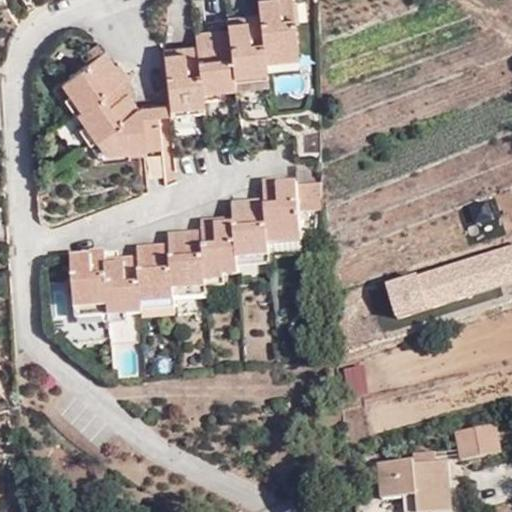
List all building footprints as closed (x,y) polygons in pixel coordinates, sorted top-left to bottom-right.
[(181,54),(168,55),(172,102),(172,104),(206,101),(205,95),(204,87),(221,86),(236,85),(236,78),(235,72),(267,69),(266,61),(300,57),(294,0),(275,0),(276,0),(260,1),(261,11),(245,12),(245,19),(229,20),(230,27),(213,29),(214,34),(199,35),(200,43),(181,46),(182,49),(181,54)] [(160,112),(159,103),(138,105),(130,93),(134,90),(125,78),(130,74),(121,62),(117,66),(106,48),(63,79),(82,107),(78,110),(106,151),(162,145),(160,112)] [(268,74),(267,69),(235,72),(236,78),(268,74)] [(204,87),(205,95),(221,94),(221,86),(204,87)] [(206,101),(172,104),(172,111),(206,107),(206,101)] [(172,104),(172,102),(159,103),(160,112),(172,111),(172,104)] [(280,177),(265,179),(266,200),(251,200),(251,206),(235,207),(236,216),(236,222),(221,223),(220,217),(204,218),(204,230),(187,231),(187,237),(171,238),(171,243),(156,244),(156,251),(139,252),(139,256),(124,257),(124,261),(124,268),(107,269),(107,263),(106,248),(91,249),(91,254),(73,255),(77,308),(110,306),(111,314),(111,316),(129,315),(144,313),(144,311),(144,303),(176,301),(176,298),(175,290),(209,288),(209,286),(208,280),(226,279),(226,275),(241,275),(240,267),(240,260),(272,257),(271,255),(271,243),(304,241),(303,230),(300,186),(299,182),(298,182),(280,182),(280,177)] [(303,230),(325,228),(323,184),(300,186),(303,230)] [(304,252),(304,241),(271,243),(271,255),(304,252)] [(272,265),(272,257),(240,260),(240,267),(272,265)] [(210,295),(209,288),(175,290),(176,298),(210,295)] [(177,308),(176,301),(144,303),(144,311),(177,308)] [(77,317),(111,314),(110,306),(77,308),(77,317)] [(130,322),(129,315),(111,316),(111,323),(130,322)] [(365,367),(348,369),(351,393),(368,392),(365,367)] [(461,454),(463,464),(503,460),(500,432),(459,436),(461,454)] [(447,464),(447,466),(463,464),(461,454),(446,455),(447,464)] [(417,466),(447,464),(446,455),(416,458),(416,462),(417,466)] [(450,511),(447,466),(447,464),(417,466),(416,462),(380,465),(384,500),(406,498),(417,497),(419,511),(450,511)] [(407,511),(419,511),(417,497),(406,498),(407,511)]
